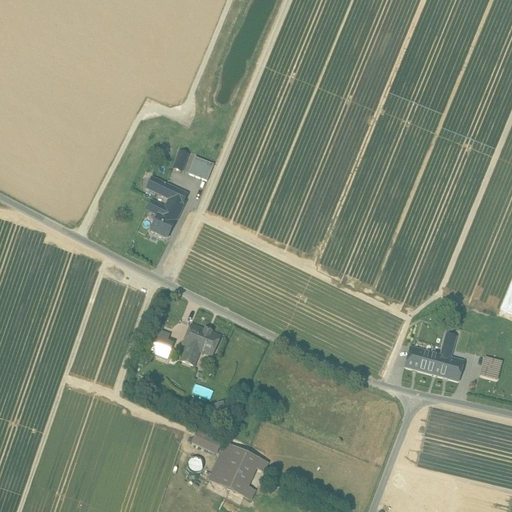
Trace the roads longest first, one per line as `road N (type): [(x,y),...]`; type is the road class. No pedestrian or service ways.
road 1 (unclassified): [(419,398),(328,366),(0,197)]
road 2 (unclassified): [(376,511),(419,398)]
